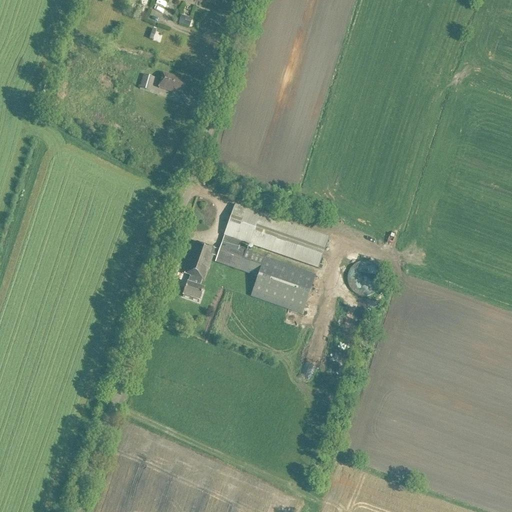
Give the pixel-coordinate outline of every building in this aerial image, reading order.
[(192,20),(181,17),(178,25),(189,29),(192,20)] [(152,41),(160,42),(162,32),(154,31),(152,41)] [(182,94),(185,85),(180,84),(181,81),(162,75),(158,89),(172,93),(173,91),(182,94)] [(150,93),(154,80),(143,77),(139,90),(150,93)] [(317,270),(328,240),(235,207),(219,252),(194,243),(182,275),(190,278),(187,285),(182,298),(199,303),(203,291),(199,289),(201,282),(203,283),(213,255),(217,256),(215,263),(257,278),(250,298),(301,316),(315,277),(238,250),(241,243),(317,270)] [(365,298),(368,297),(372,296),(375,294),(378,292),(380,289),(381,285),(382,282),(382,279),(381,276),(380,272),(378,269),(375,266),(372,264),(367,263),(363,263),(359,263),(357,264),(353,266),(351,269),(348,273),(347,277),(347,283),(348,288),(350,291),(354,294),(357,296),(360,297),(365,298)] [(324,346),(319,345),(320,341),(316,340),(305,374),(315,377),(324,346)]
